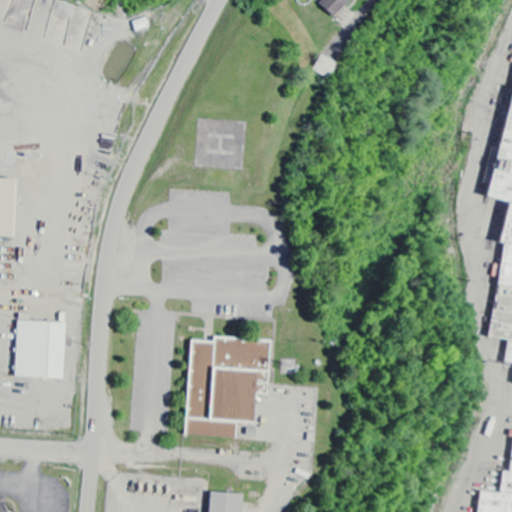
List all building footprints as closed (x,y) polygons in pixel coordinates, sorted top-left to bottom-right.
[(323,0),(319,5),(335,20),(352,0),(323,0)] [(0,237),(13,238),(16,180),(0,178),(0,237)] [(63,379),(65,323),(17,321),(15,378),(63,379)] [(185,436),(236,438),(237,422),(253,423),(255,395),(267,396),(270,341),(214,338),(213,342),(190,341),(185,436)] [(241,511),(242,495),(209,493),(208,511),(241,511)]
